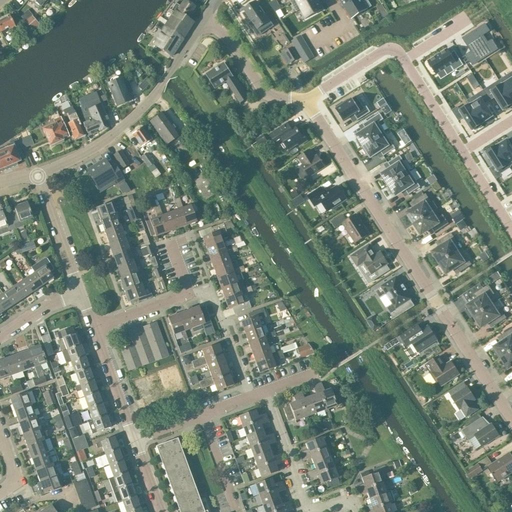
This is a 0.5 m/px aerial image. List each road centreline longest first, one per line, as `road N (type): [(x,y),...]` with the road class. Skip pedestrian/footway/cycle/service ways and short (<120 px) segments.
road 1 (residential): [(511,421),(304,100)]
road 2 (tertiary): [(35,176),(69,163),(133,118),(203,18)]
road 3 (residential): [(184,297),(208,289),(250,398)]
road 4 (residential): [(304,100),(391,46),(413,75)]
road 5 (residential): [(304,100),(270,97),(203,18)]
road 6 (residential): [(308,511),(266,392)]
